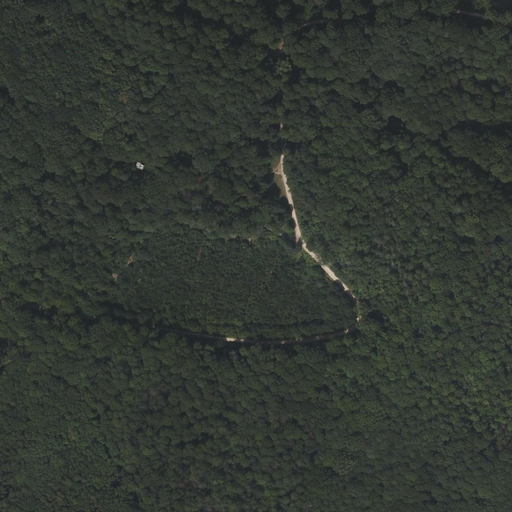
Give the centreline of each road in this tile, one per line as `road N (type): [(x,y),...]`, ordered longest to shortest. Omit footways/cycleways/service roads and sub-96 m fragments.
road 1 (track): [(511,184),(174,0)]
road 2 (track): [(360,316),(353,328),(321,338),(245,341),(0,300)]
road 3 (track): [(511,20),(431,12),(302,25),(278,56),(284,174)]
